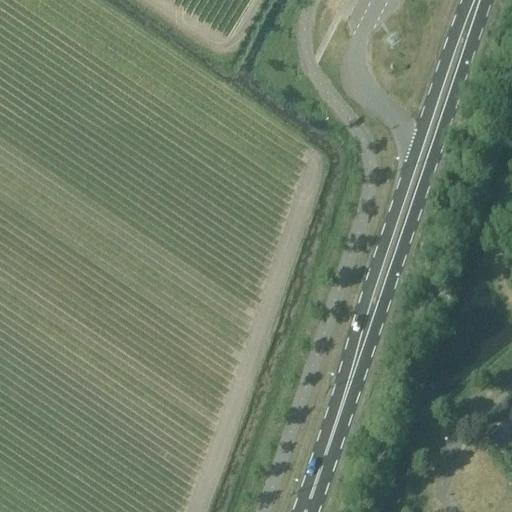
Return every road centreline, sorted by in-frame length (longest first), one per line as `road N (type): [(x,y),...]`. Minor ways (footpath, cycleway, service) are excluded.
road 1 (primary): [(345,391),(378,330),(488,0)]
road 2 (primary): [(415,149),(358,323),(345,391)]
road 3 (primary): [(466,0),(415,149)]
road 4 (primary): [(303,511),(345,391)]
